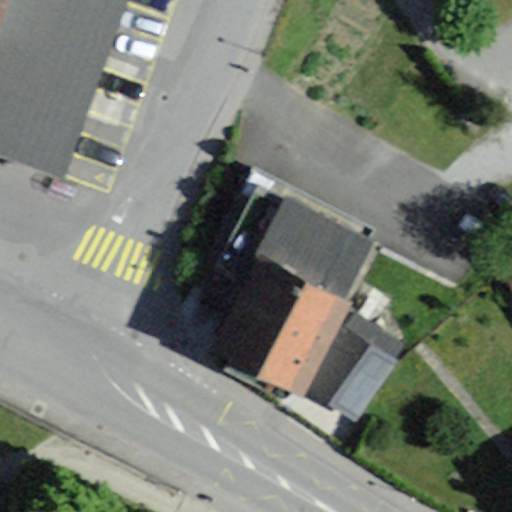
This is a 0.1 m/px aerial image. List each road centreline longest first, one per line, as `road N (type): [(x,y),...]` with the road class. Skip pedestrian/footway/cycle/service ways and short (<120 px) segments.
road 1 (residential): [(71,357),(241,0)]
road 2 (secondary): [(71,357),(335,511)]
